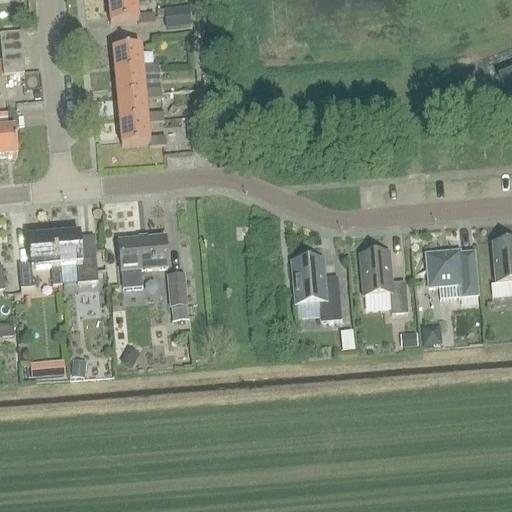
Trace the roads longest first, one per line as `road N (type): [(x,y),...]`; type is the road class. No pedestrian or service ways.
road 1 (residential): [(59,195),(224,182),(329,226),(511,210)]
road 2 (residential): [(59,195),(42,0)]
